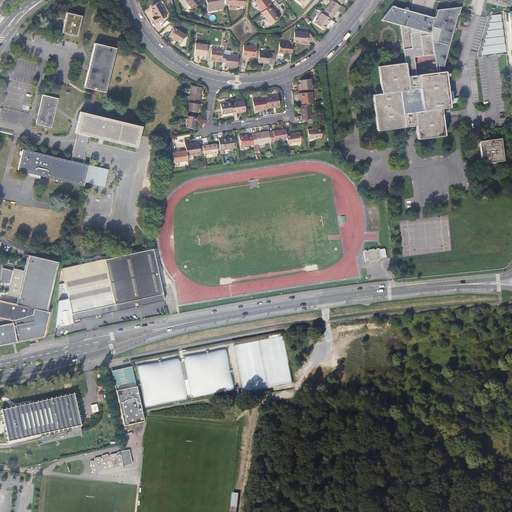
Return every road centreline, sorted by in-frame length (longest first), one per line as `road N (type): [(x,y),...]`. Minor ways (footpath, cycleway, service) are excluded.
road 1 (secondary): [(221,316),(462,284)]
road 2 (track): [(511,468),(454,477),(404,421),(302,405)]
road 3 (secondary): [(0,377),(221,316)]
road 4 (secondary): [(221,316),(0,364)]
road 5 (residential): [(128,0),(156,48),(214,80)]
